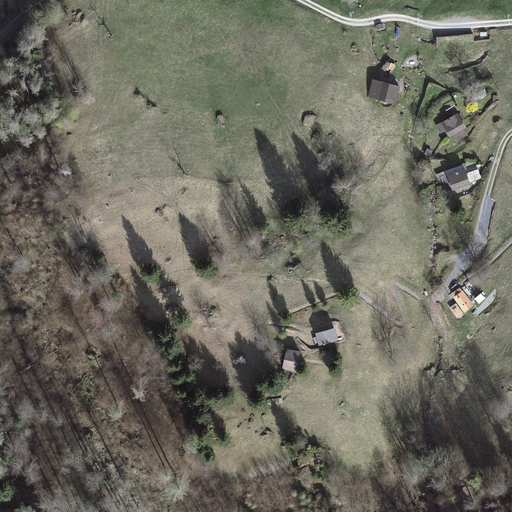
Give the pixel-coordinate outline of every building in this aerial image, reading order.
[(474,35),(455,37),(456,51),(475,50),(474,44),(474,35)] [(436,39),(437,53),(456,51),(455,37),(436,39)] [(394,103),(398,87),(374,80),(370,97),(394,103)] [(473,98),(476,103),(488,96),(484,91),(473,98)] [(467,135),(463,129),(464,128),(460,120),(463,119),(460,113),(457,115),(457,114),(438,125),(442,132),(446,129),(450,136),(453,134),(457,141),(467,135)] [(428,150),(426,155),(433,158),(435,153),(428,150)] [(440,178),(446,192),(480,178),(477,169),(465,174),(463,169),(448,175),(440,178)] [(473,307),(460,289),(452,295),(465,312),(473,307)] [(451,309),(456,316),(462,312),(457,304),(451,309)] [(319,342),(320,344),(337,339),(334,329),(317,333),(318,337),(314,338),(316,343),(319,342)] [(294,370),(295,366),(297,367),(300,352),(287,350),(283,368),(294,370)]
